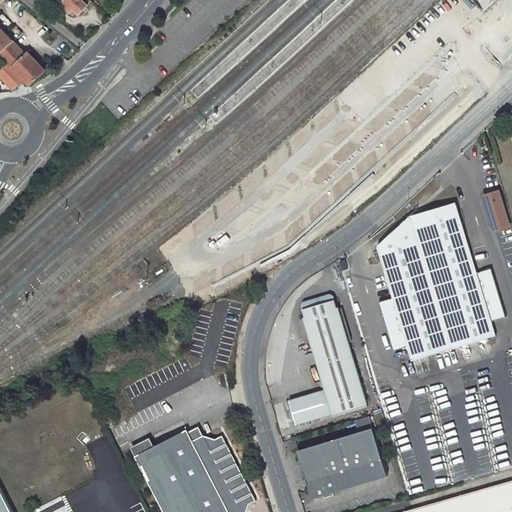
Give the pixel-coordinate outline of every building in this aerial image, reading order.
[(34,0),(33,1),(47,13),(56,3),(52,0),(34,0)] [(59,6),(71,17),(74,13),(78,17),(86,8),(83,4),(87,0),(64,0),(65,1),(59,6)] [(462,4),(458,0),(442,0),(441,2),(451,14),(462,4)] [(0,29),(0,55),(6,62),(23,79),(29,85),(45,70),(27,52),(25,55),(0,29)] [(6,62),(0,67),(0,76),(13,89),(23,79),(6,62)] [(498,191),(484,196),(495,231),(509,227),(498,191)] [(456,204),(409,217),(383,262),(393,298),(379,302),(394,351),(408,347),(413,361),(496,335),(491,321),(506,316),(491,267),(477,272),(456,204)] [(294,428),(368,405),(338,306),(336,305),(333,298),(327,294),(319,297),(316,300),(313,299),(303,302),(300,308),(302,316),(301,319),(323,392),(286,403),(294,428)] [(313,498),(373,480),(388,475),(370,417),(357,421),(361,432),(359,433),(354,434),(299,451),(313,498)] [(361,432),(357,421),(350,423),(354,434),(359,433),(361,432)] [(134,449),(165,511),(252,511),(253,509),(260,506),(227,439),(219,442),(205,438),(202,433),(194,437),(192,433),(158,449),(153,439),(134,449)] [(511,511),(511,482),(410,511),(511,511)] [(12,511),(0,486),(0,511),(12,511)]
